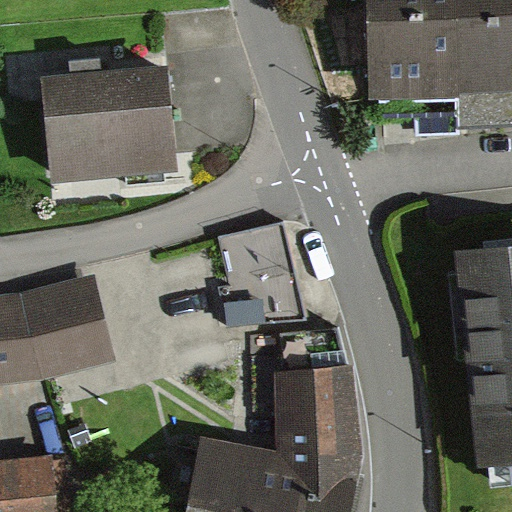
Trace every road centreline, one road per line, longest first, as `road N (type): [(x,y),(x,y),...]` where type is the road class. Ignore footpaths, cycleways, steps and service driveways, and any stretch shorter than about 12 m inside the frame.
road 1 (residential): [(401,511),(398,411),(322,168)]
road 2 (residential): [(0,255),(150,229),(322,168)]
road 3 (residential): [(322,168),(511,161)]
road 4 (residential): [(322,168),(262,0)]
